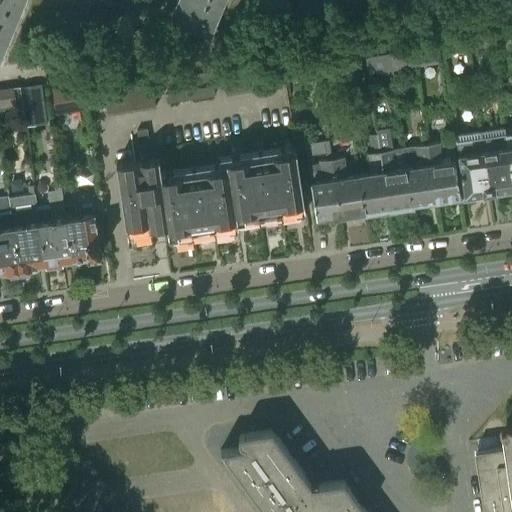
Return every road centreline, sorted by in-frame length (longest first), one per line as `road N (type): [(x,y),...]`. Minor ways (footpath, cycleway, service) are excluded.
road 1 (primary): [(0,368),(511,292)]
road 2 (residential): [(511,241),(0,316)]
road 3 (primary): [(511,267),(0,342)]
